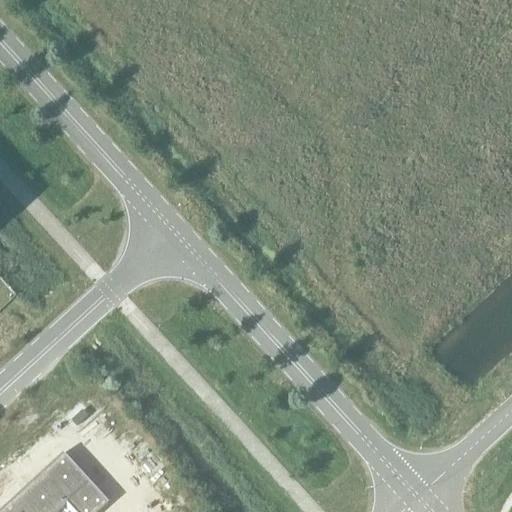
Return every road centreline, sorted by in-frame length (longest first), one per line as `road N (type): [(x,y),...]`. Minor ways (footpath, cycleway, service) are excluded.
road 1 (tertiary): [(419,498),(174,232)]
road 2 (tertiary): [(174,232),(0,41)]
road 3 (tertiary): [(174,232),(0,389)]
road 4 (tertiary): [(419,498),(511,413)]
